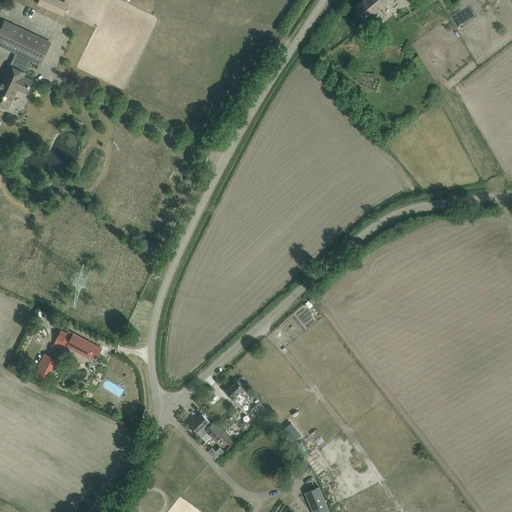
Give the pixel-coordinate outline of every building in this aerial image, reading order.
[(59,0),(38,0),(37,3),(55,11),(59,0)] [(386,5),(391,0),(362,0),(354,7),(366,20),(385,4),(386,5)] [(0,32),(0,44),(16,52),(0,86),(0,104),(8,108),(17,88),(26,93),(32,81),(23,76),(25,73),(26,70),(28,70),(29,70),(30,70),(31,69),(32,68),(32,66),(32,65),(31,64),(30,63),(31,60),(40,64),(51,42),(5,21),(0,32)] [(56,340),(54,345),(64,351),(75,356),(77,351),(89,357),(90,355),(96,359),(102,348),(73,334),(68,331),(67,333),(61,330),(56,340)] [(56,359),(45,354),(36,372),(46,377),(56,359)] [(19,360),(17,365),(25,370),(27,365),(19,360)] [(237,402),(241,398),(244,395),(242,392),(245,388),(237,380),(226,391),(237,402)] [(269,412),(260,402),(251,409),(259,419),(269,412)] [(111,404),(108,410),(114,413),(116,407),(111,404)] [(202,413),(191,425),(197,432),(196,433),(197,434),(198,433),(202,437),(208,431),(217,441),(221,436),(230,445),(234,442),(214,421),(212,423),(202,413)] [(330,511),(320,486),(304,492),(312,511),(330,511)]
